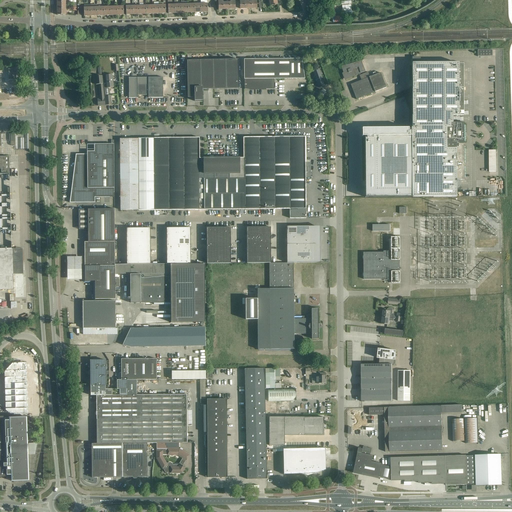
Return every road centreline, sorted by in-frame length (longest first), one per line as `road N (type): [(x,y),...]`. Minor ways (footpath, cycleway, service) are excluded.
road 1 (unclassified): [(342,496),(335,116)]
road 2 (tertiary): [(70,491),(54,348),(46,118)]
road 3 (unclassified): [(85,114),(335,116)]
road 4 (tertiary): [(34,119),(44,350)]
road 5 (unclassified): [(44,20),(215,22)]
road 6 (tertiary): [(44,350),(57,492)]
road 7 (unclassified): [(110,500),(235,500)]
